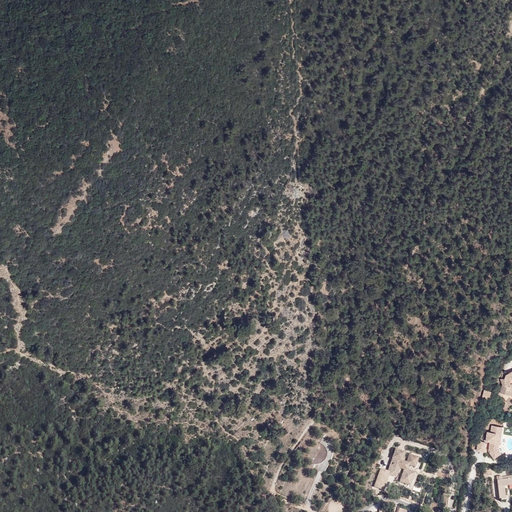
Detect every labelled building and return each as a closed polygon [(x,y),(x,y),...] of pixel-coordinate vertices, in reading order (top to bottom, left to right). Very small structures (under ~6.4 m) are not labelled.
[(506,374),(504,378),(500,379),(503,383),(500,392),(511,395),(511,394),(511,370),(507,373),(506,374)] [(489,390),(485,389),(484,389),(482,398),(489,400),(491,391),(489,390)] [(501,453),(498,449),(502,427),(491,425),(490,432),(486,431),(485,441),(489,441),(488,450),(494,459),(501,453)] [(484,452),(486,442),(478,441),(476,450),(484,452)] [(391,459),(392,459),(391,462),(407,468),(408,465),(415,468),(419,457),(409,454),(406,463),(401,461),(404,453),(395,449),(391,459)] [(398,469),(400,469),(403,470),(401,475),(399,482),(410,486),(415,472),(407,470),(407,468),(391,462),(389,466),(387,471),(378,468),(373,478),(376,480),(374,487),(382,490),(384,486),(385,487),(389,475),(395,477),(397,473),(398,469)] [(510,478),(503,479),(502,477),(502,476),(497,476),(500,499),(506,498),(504,486),(511,484),(511,475),(510,476),(510,478)]
